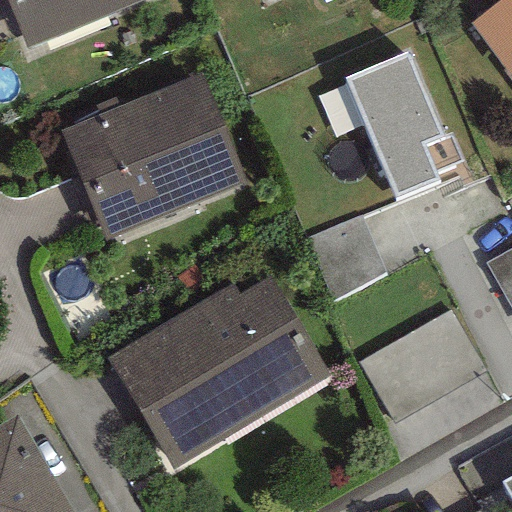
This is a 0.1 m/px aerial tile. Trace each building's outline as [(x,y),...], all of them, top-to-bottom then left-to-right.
[(175,0),(9,0),(37,63),(177,4),(175,0)] [(511,0),(496,0),(508,18),(479,38),(511,87),(511,0)] [(407,58),(342,85),(393,205),(458,177),(407,58)] [(198,77),(61,134),(110,250),(247,192),(198,77)] [(360,215),(306,237),(333,300),(386,278),(360,215)] [(511,312),(511,250),(486,265),(511,312)] [(273,278),(111,369),(172,478),(335,386),(273,278)] [(356,357),(391,424),(486,375),(450,307),(356,357)] [(67,511),(19,426),(0,436),(0,511),(67,511)]
